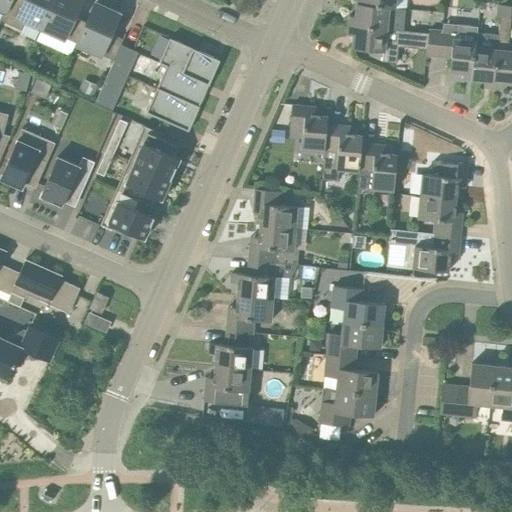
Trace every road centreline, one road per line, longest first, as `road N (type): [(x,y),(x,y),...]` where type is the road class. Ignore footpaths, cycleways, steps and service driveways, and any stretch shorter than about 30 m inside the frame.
road 1 (residential): [(163,296),(273,47)]
road 2 (residential): [(493,144),(273,47)]
road 3 (residential): [(399,449),(417,315),(444,295),(511,299)]
road 4 (residential): [(105,511),(113,404),(163,296)]
road 5 (residential): [(163,296),(0,222)]
road 6 (residential): [(511,292),(493,144)]
road 7 (residential): [(273,47),(161,0)]
